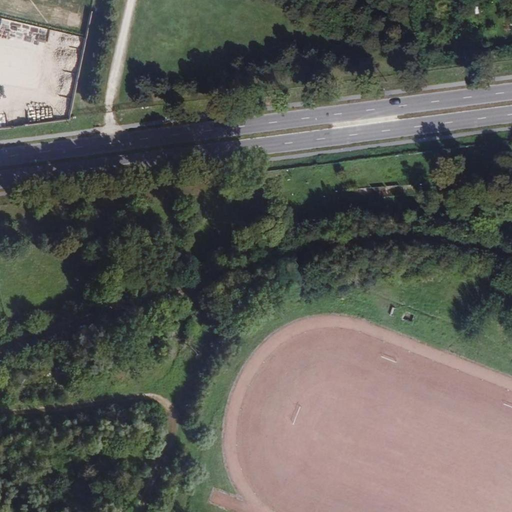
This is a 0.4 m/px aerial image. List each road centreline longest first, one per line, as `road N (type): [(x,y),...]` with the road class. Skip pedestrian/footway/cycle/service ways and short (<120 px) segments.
road 1 (primary): [(511,92),(0,158)]
road 2 (primary): [(0,180),(511,116)]
road 3 (track): [(0,416),(171,401),(177,423),(139,511)]
road 4 (track): [(130,0),(108,113),(110,144)]
